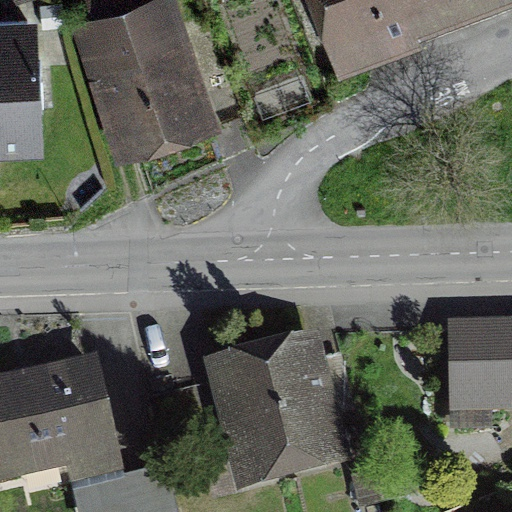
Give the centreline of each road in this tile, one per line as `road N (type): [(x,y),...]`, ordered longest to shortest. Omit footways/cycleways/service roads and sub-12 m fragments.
road 1 (residential): [(511,49),(354,125),(283,178),(247,258)]
road 2 (residential): [(247,258),(511,256)]
road 3 (residential): [(0,271),(247,258)]
